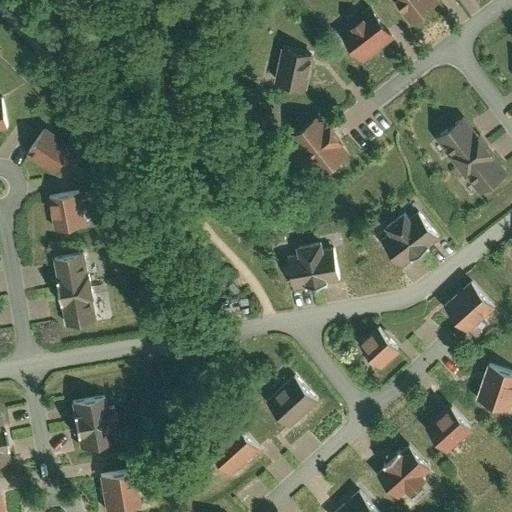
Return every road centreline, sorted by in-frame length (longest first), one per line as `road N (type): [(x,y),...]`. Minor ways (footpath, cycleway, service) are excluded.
road 1 (residential): [(27,364),(293,326)]
road 2 (residential): [(293,326),(417,292),(511,222)]
road 3 (residential): [(0,214),(27,364)]
road 4 (residential): [(365,412),(258,511)]
road 5 (residential): [(27,364),(52,496)]
